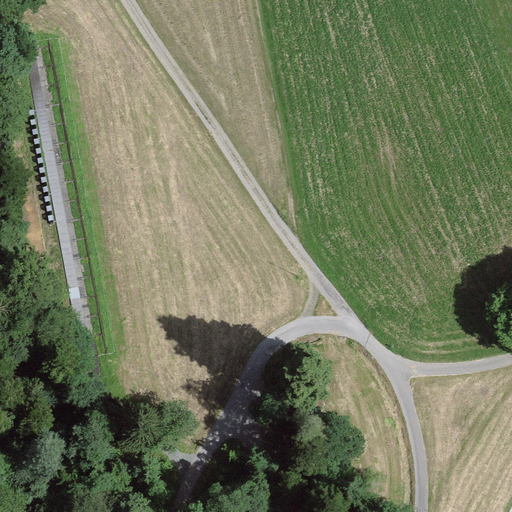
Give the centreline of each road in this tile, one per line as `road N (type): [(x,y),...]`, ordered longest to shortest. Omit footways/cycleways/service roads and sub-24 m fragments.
road 1 (track): [(170,511),(204,433),(286,334),(306,326),(355,329),(387,365),(417,450),(419,511)]
road 2 (track): [(355,329),(284,239),(129,0)]
road 3 (track): [(284,239),(281,177),(245,0)]
road 4 (track): [(258,367),(256,511)]
road 5 (track): [(387,365),(439,369),(511,358)]
